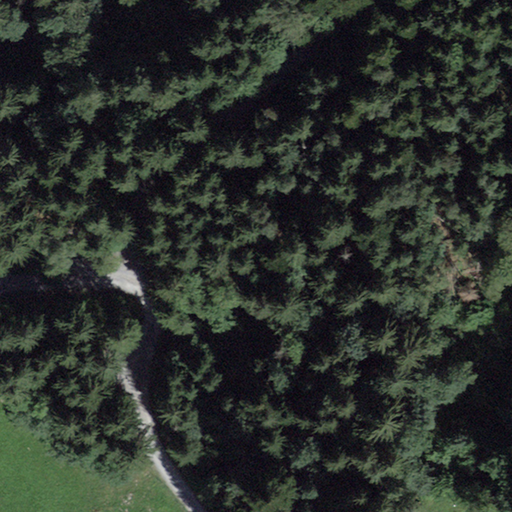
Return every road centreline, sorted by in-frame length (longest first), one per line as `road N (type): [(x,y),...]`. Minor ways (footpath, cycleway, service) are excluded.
road 1 (track): [(199,511),(142,412),(154,319),(140,290),(107,279),(0,276)]
road 2 (track): [(125,282),(167,172),(194,142)]
